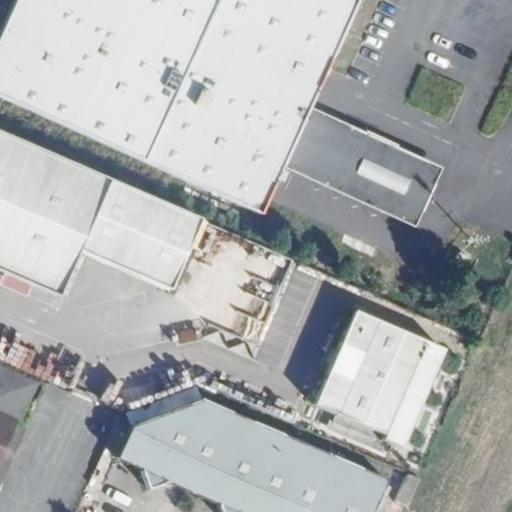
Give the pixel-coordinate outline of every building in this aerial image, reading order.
[(22,0),(0,49),(0,77),(17,85),(53,0),(22,0)] [(53,0),(17,85),(304,213),(352,102),(397,0),(53,0)] [(0,257),(65,285),(85,239),(115,168),(0,118),(0,257)] [(207,208),(115,168),(85,239),(176,278),(207,208)] [(392,424),(433,330),(362,299),(347,333),(369,342),(358,369),(336,359),(321,393),(392,424)] [(49,372),(6,351),(0,355),(0,398),(27,410),(31,412),(49,372)] [(139,415),(125,447),(150,459),(157,478),(176,470),(226,493),(233,511),(252,504),(269,511),(373,511),(392,472),(207,389),(139,415)] [(0,465),(3,467),(27,410),(0,398),(0,465)]
